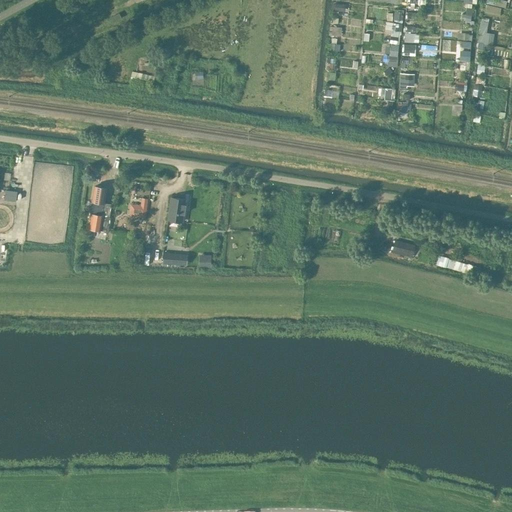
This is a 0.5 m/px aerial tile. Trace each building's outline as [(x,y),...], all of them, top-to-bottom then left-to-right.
[(113,22),(121,18),(119,13),(111,17),(113,22)] [(488,21),(486,32),(496,33),(498,23),(488,21)] [(478,32),(477,44),(493,45),(494,33),(478,32)] [(396,65),(397,51),(388,51),(387,65),(396,65)] [(95,186),(92,207),(91,215),(92,215),(102,216),(106,188),(95,186)] [(171,197),(168,220),(182,222),(183,214),(184,214),(185,205),(184,205),(185,199),(171,197)] [(92,215),(90,229),(100,230),(107,231),(109,217),(103,216),(102,216),(92,215)] [(395,241),(393,251),(412,255),(414,246),(395,241)] [(163,253),(162,263),(181,265),(181,254),(163,253)] [(448,258),(446,266),(464,272),(466,264),(448,258)]
